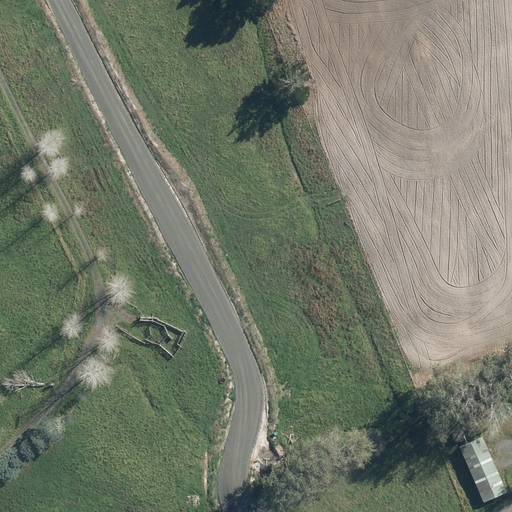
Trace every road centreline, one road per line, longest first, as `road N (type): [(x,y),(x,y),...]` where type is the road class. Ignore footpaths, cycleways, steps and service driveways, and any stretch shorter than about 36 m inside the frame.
road 1 (track): [(237,511),(231,454),(244,417),(245,369),(183,227),(57,0)]
road 2 (track): [(0,453),(64,395),(89,345),(103,288),(0,70)]
